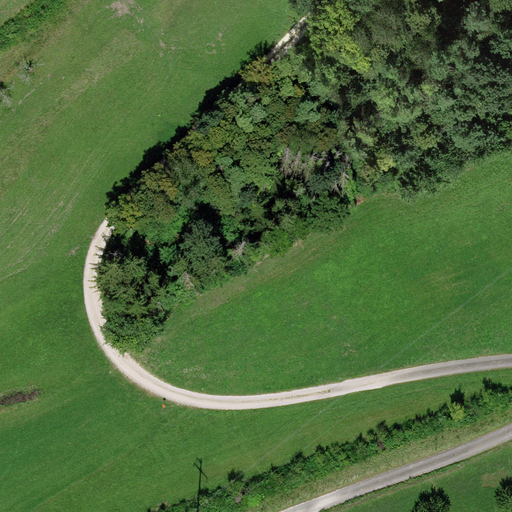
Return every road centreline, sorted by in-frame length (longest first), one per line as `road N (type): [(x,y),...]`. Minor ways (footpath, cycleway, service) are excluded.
road 1 (track): [(511,362),(240,405),(161,394),(106,349),(87,289),(90,244),(324,0)]
road 2 (track): [(511,431),(296,511)]
